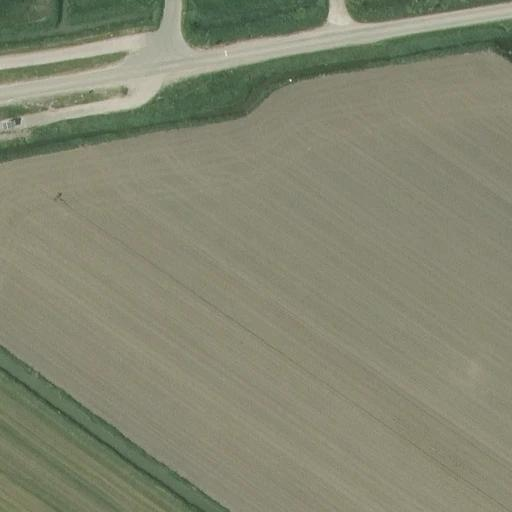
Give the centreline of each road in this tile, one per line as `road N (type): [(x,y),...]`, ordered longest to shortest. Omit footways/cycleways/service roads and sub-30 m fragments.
road 1 (unclassified): [(0,96),(511,7)]
road 2 (track): [(0,65),(151,42),(167,45),(181,65)]
